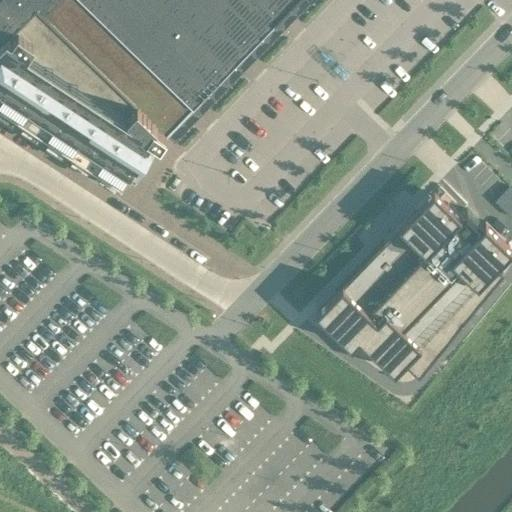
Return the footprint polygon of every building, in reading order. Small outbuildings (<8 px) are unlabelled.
[(0,0),(0,45),(37,7),(167,133),(296,0),(0,0)] [(0,45),(0,100),(121,180),(131,165),(136,168),(154,141),(158,143),(167,133),(37,7),(0,45)] [(434,188),(316,310),(352,344),(360,335),(395,369),(403,360),(419,376),(504,272),(496,264),(511,247),(511,246),(485,221),(483,223),(466,207),(460,213),(434,188)] [(15,279),(1,289),(11,303),(25,294),(15,279)] [(94,295),(84,301),(91,314),(102,308),(94,295)]
